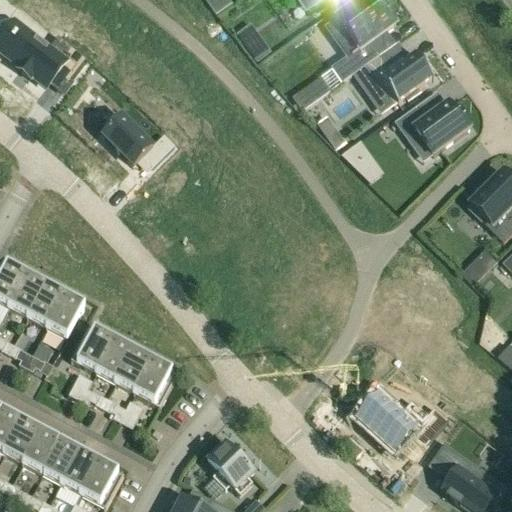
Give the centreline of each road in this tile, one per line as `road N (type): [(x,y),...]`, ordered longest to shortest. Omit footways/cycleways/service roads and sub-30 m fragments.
road 1 (residential): [(136,0),(183,36),(273,131),(368,262)]
road 2 (residential): [(243,385),(134,253),(46,165)]
road 3 (residential): [(368,262),(506,121)]
road 4 (residential): [(368,262),(351,336),(278,425)]
road 5 (residential): [(0,394),(159,480)]
road 6 (residential): [(417,0),(506,121)]
road 7 (residential): [(159,480),(243,385)]
road 8 (residential): [(371,511),(278,425)]
